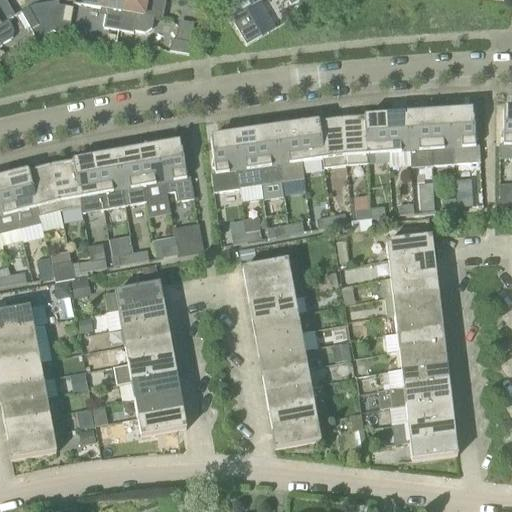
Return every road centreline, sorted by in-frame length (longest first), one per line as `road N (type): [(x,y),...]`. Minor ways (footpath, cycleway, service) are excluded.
road 1 (residential): [(0,134),(253,86),(511,64)]
road 2 (residential): [(511,505),(207,471),(130,471),(0,497)]
